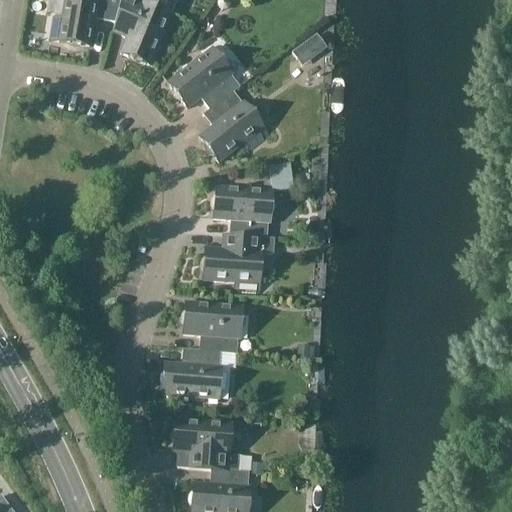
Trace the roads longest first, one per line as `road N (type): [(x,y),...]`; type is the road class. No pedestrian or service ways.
road 1 (residential): [(0,71),(107,93),(143,121),(166,157),(171,224),(123,388),(152,511)]
road 2 (secondary): [(80,511),(0,351)]
